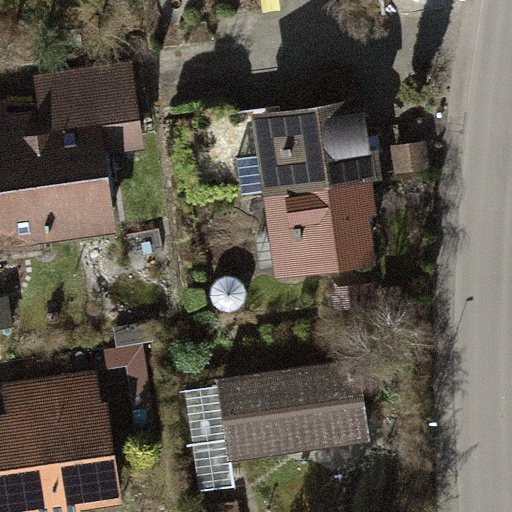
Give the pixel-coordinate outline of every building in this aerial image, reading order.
[(0,239),(121,222),(112,140),(145,135),(139,56),(38,67),(42,103),(11,108),(9,92),(0,93),(0,239)] [(254,94),(267,183),(375,168),(378,167),(366,79),(254,94)] [(375,168),(267,183),(276,267),(377,251),(372,200),(379,200),(375,168)] [(112,349),(121,417),(159,412),(151,344),(112,349)] [(359,347),(221,366),(231,446),(370,428),(359,347)] [(7,404),(0,405),(0,511),(38,506),(38,511),(84,511),(83,499),(122,496),(111,391),(104,392),(101,365),(4,379),(7,404)]
